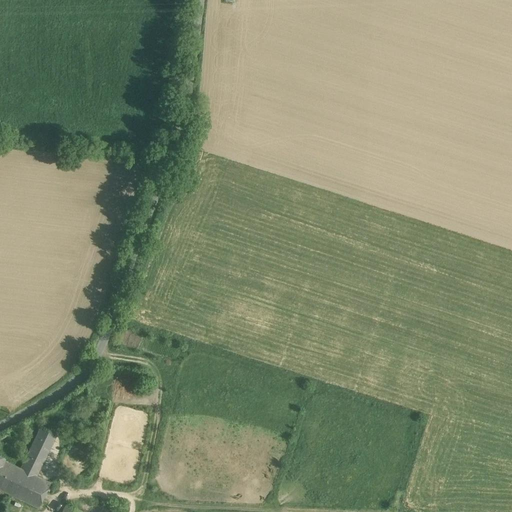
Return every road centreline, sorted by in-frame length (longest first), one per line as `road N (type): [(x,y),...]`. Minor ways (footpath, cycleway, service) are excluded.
road 1 (unclassified): [(0,427),(57,396),(98,355),(179,116),(201,0)]
road 2 (track): [(98,355),(143,361),(154,374),(138,497),(306,511)]
